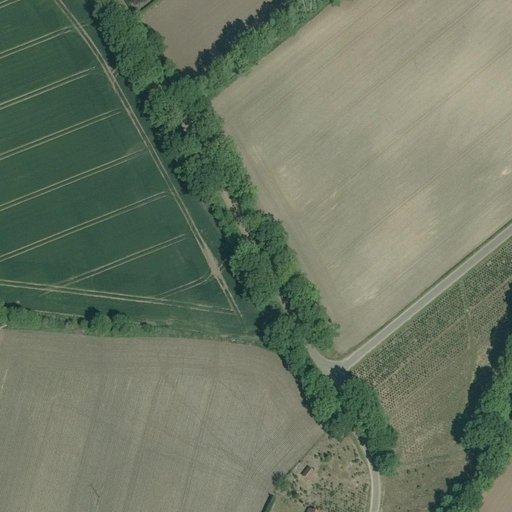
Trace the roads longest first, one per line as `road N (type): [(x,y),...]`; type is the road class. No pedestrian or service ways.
road 1 (residential): [(111,0),(328,378)]
road 2 (unclassified): [(511,229),(328,378)]
road 3 (residential): [(328,378),(364,438),(376,474),(374,511)]
road 4 (residential): [(448,511),(511,403)]
